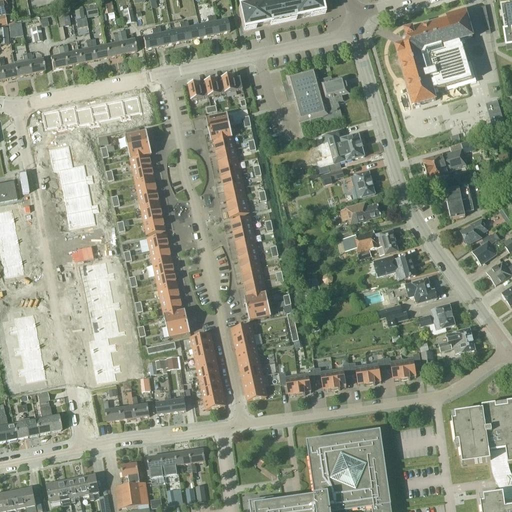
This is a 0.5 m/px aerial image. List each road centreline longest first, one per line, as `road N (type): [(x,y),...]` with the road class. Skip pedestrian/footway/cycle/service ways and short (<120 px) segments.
road 1 (residential): [(243,425),(165,76)]
road 2 (residential): [(15,107),(85,445)]
road 3 (residential): [(243,425),(433,398),(510,350)]
road 4 (residential): [(510,350),(412,217),(381,127)]
road 5 (residential): [(165,76),(358,35)]
road 6 (residential): [(15,107),(165,76)]
road 7 (residential): [(85,445),(219,428)]
